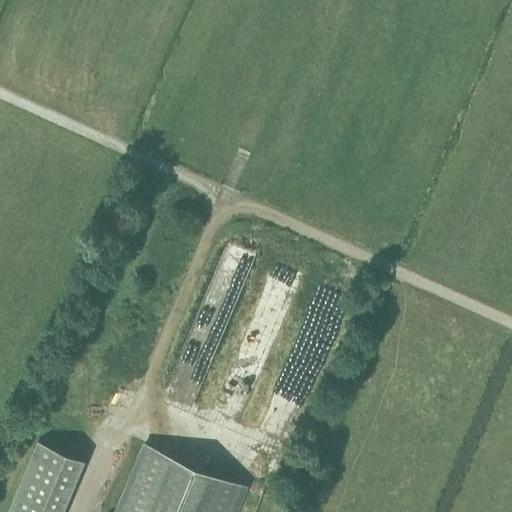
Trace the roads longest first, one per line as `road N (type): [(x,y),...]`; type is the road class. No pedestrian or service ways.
road 1 (track): [(0,93),(511,323)]
road 2 (track): [(227,195),(152,392),(121,432)]
